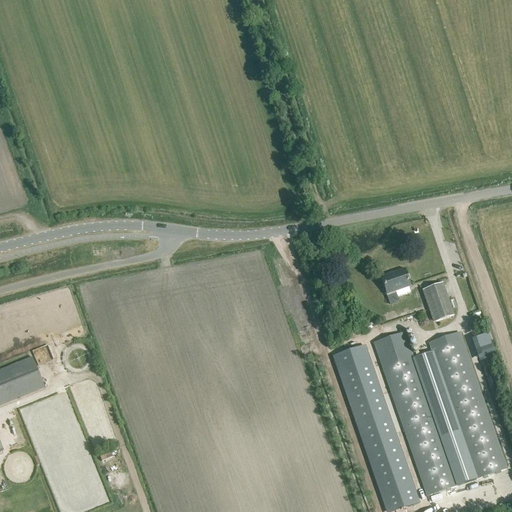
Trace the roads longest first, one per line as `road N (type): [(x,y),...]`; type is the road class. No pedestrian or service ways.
road 1 (unclassified): [(174,230),(249,236),(511,191)]
road 2 (residential): [(174,230),(157,256),(0,291)]
road 3 (unclassified): [(0,248),(101,226),(174,230)]
